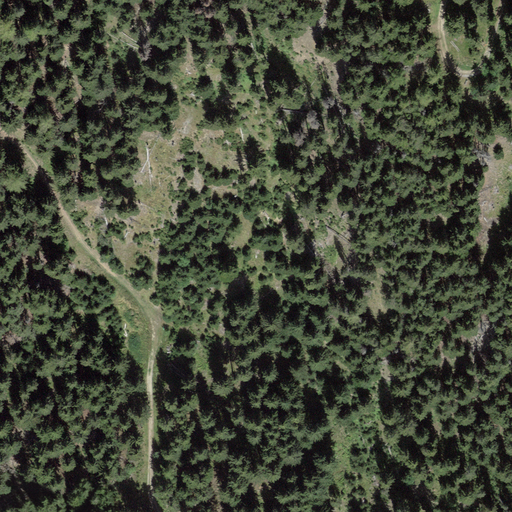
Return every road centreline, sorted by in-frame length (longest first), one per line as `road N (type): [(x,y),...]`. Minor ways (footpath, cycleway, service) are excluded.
road 1 (track): [(156,511),(148,314),(59,210)]
road 2 (track): [(502,0),(482,67),(465,76),(445,53),(443,0)]
